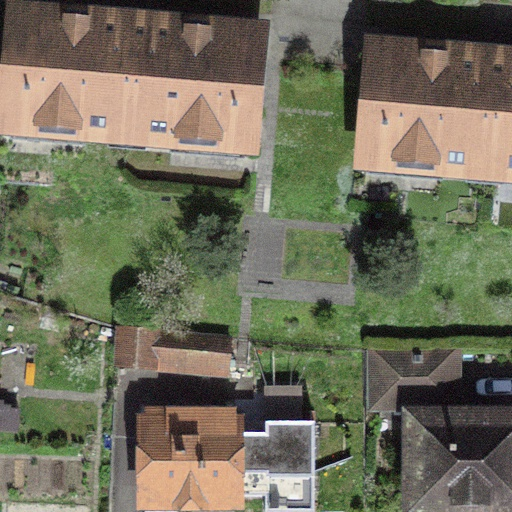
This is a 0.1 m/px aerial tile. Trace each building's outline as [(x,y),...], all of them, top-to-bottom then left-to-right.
[(252,41),(11,17),(0,125),(241,150),(252,41)] [(511,68),(375,56),(366,163),(511,175),(511,68)] [(221,340),(108,337),(107,382),(220,385),(221,340)] [(438,354),(378,353),(377,400),(437,401),(438,354)] [(305,383),(249,383),(249,419),(305,418),(305,383)] [(511,411),(411,413),(413,511),(511,509),(511,411)] [(232,511),(235,416),(125,414),(122,511),(232,511)]
